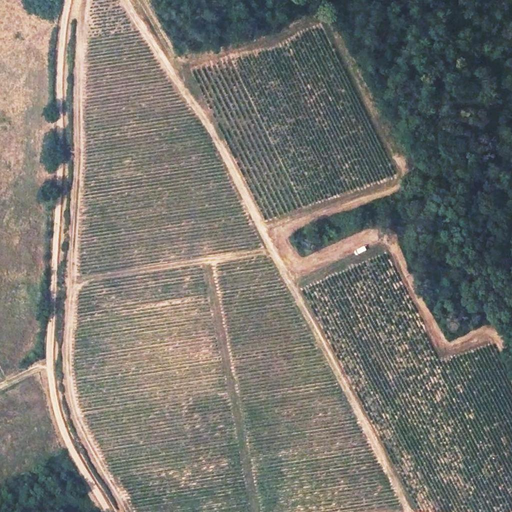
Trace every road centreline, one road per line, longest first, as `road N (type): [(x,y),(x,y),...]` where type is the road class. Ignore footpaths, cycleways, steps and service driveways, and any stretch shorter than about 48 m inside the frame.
road 1 (track): [(123,0),(212,133),(407,511)]
road 2 (track): [(106,511),(72,449),(51,379),(69,0)]
